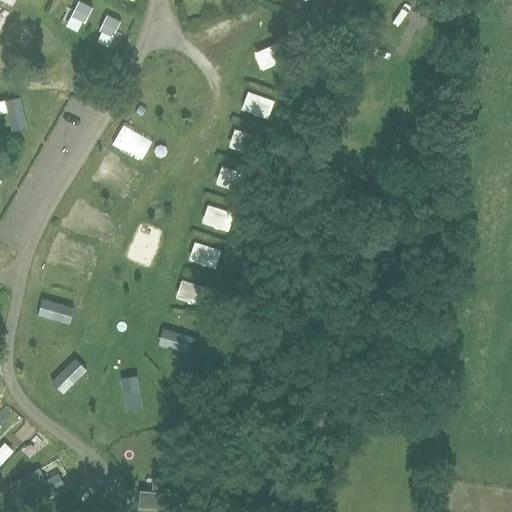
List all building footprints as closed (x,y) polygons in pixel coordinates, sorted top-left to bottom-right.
[(217,38),(251,26),(247,13),(212,26),(217,38)] [(233,54),(244,47),(237,36),(226,43),(233,54)] [(290,82),(302,53),(282,46),(271,74),(290,82)] [(143,114),(171,127),(179,110),(151,97),(143,114)] [(116,160),(106,175),(132,192),(141,177),(116,160)] [(97,223),(108,199),(87,189),(76,213),(97,223)] [(214,203),(209,219),(235,226),(239,210),(214,203)] [(68,276),(71,269),(59,264),(52,283),(79,293),(83,281),(68,276)] [(197,281),(193,297),(209,302),(214,286),(197,281)] [(49,310),(47,328),(78,330),(79,313),(49,310)] [(190,321),(207,324),(209,313),(191,310),(190,321)] [(46,373),(74,379),(76,369),(48,363),(46,373)] [(0,459),(9,468),(30,443),(20,435),(0,459)]
